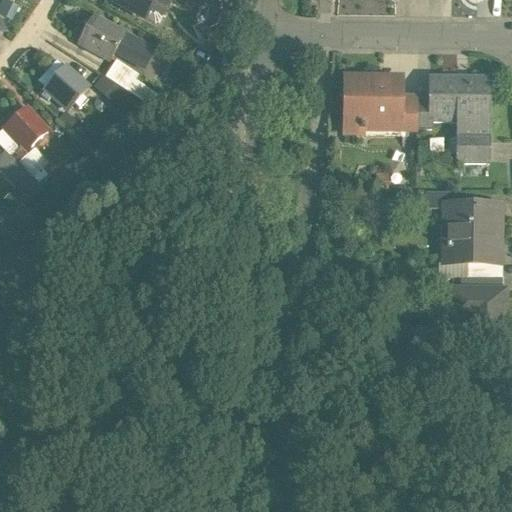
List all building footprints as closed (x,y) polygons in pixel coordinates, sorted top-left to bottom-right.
[(108,0),(143,19),(153,0),(108,0)] [(166,0),(153,0),(143,19),(154,26),(159,24),(171,2),(166,0)] [(218,0),(195,0),(193,7),(214,14),(218,0)] [(124,36),(96,21),(82,47),(110,63),(114,55),(124,36)] [(152,51),(124,36),(114,55),(142,70),(152,51)] [(106,82),(151,110),(159,97),(136,82),(139,77),(118,63),(106,82)] [(88,90),(64,69),(44,91),(68,113),(88,90)] [(400,80),(345,79),(344,137),(365,137),(365,133),(399,134),(400,100),(400,80)] [(488,80),(429,80),(429,104),(431,104),(431,124),(457,124),(457,140),(464,140),(487,141),(488,80)] [(417,101),(400,100),(399,134),(416,134),(416,131),(416,104),(417,101)] [(429,104),(416,104),(416,131),(431,131),(431,124),(431,104),(429,104)] [(46,134),(25,111),(3,130),(20,149),(25,154),(46,134)] [(0,146),(11,158),(20,149),(3,131),(0,134),(0,146)] [(487,141),(464,140),(457,140),(456,166),(487,166),(487,141)] [(35,152),(17,168),(29,182),(47,165),(35,152)] [(6,157),(0,163),(0,170),(30,204),(41,194),(29,182),(17,168),(6,157)] [(14,192),(4,202),(14,214),(25,204),(14,192)] [(443,211),(443,208),(465,208),(465,195),(424,195),(424,211),(443,211)] [(465,208),(443,208),(443,211),(443,267),(466,267),(498,268),(499,209),(465,208)] [(498,268),(466,267),(465,280),(501,280),(501,268),(498,268)] [(465,280),(459,280),(459,292),(501,292),(501,280),(465,280)] [(459,292),(449,292),(449,314),(465,314),(465,352),(504,353),(505,292),(501,292),(459,292)]
